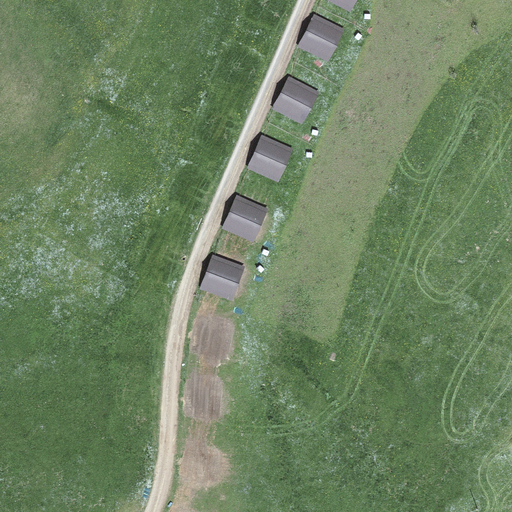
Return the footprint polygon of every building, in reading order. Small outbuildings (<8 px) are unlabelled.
[(224,227),(257,240),(270,207),(237,194),(224,227)] [(234,299),(248,264),(215,252),(202,286),(234,299)] [(193,327),(190,349),(225,354),(228,333),(193,327)] [(188,381),(187,393),(220,394),(220,382),(188,381)] [(181,415),(217,418),(219,397),(184,394),(181,415)] [(183,441),(177,476),(211,482),(217,447),(183,441)]
